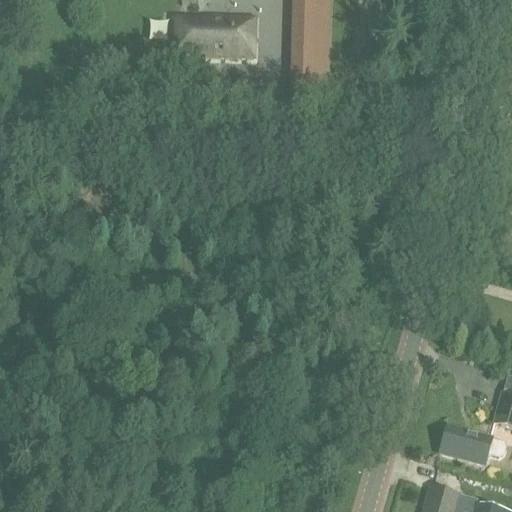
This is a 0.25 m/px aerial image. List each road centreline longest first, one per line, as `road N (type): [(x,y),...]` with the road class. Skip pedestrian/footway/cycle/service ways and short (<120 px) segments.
road 1 (secondary): [(364,511),(478,119)]
road 2 (residential): [(0,153),(329,156)]
road 3 (residential): [(329,156),(367,40),(370,0)]
